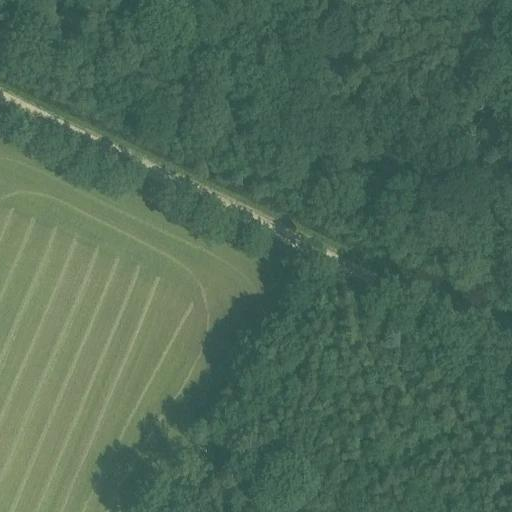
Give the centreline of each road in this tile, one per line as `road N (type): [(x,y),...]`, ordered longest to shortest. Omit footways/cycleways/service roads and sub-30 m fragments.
road 1 (track): [(511,346),(0,102)]
road 2 (track): [(0,46),(373,224)]
